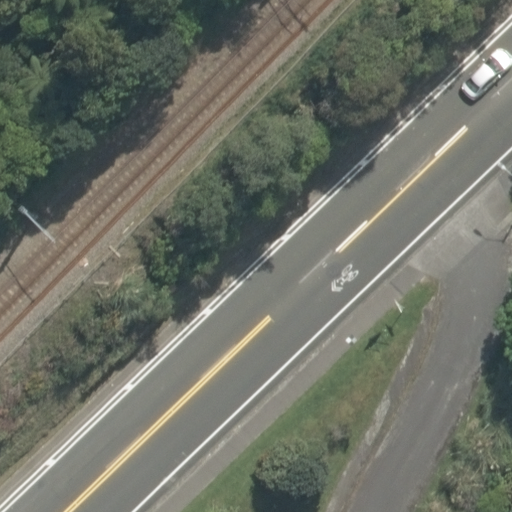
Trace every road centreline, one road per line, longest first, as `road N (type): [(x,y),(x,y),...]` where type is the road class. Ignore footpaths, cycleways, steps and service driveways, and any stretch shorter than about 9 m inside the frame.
road 1 (secondary): [(431,151),(62,511)]
road 2 (residential): [(389,511),(479,300),(431,151)]
